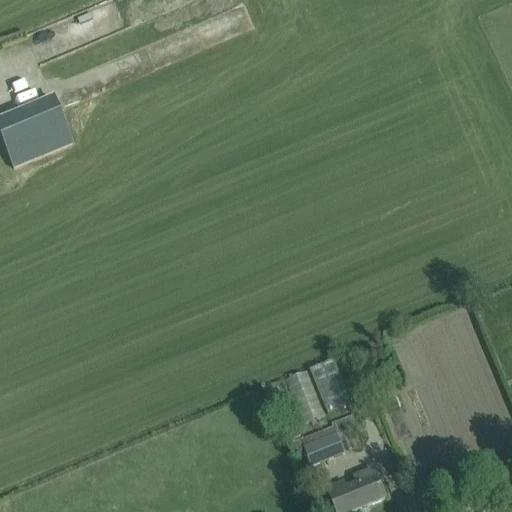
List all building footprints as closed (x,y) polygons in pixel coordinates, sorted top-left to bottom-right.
[(54,99),(0,121),(0,139),(13,171),(74,146),(54,99)] [(334,361),(310,371),(330,418),(353,408),(346,392),(334,361)] [(309,372),(285,381),(305,428),(328,418),(309,372)] [(345,455),(337,437),(305,450),(313,469),(345,455)] [(356,511),(386,500),(378,482),(374,470),(354,477),(358,487),(347,491),(344,484),(328,491),(336,511),(356,511)]
